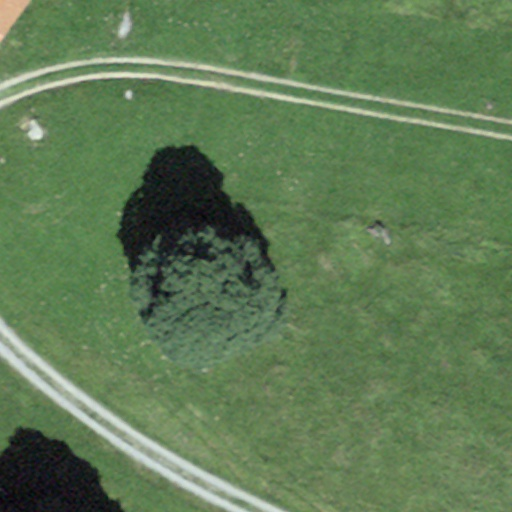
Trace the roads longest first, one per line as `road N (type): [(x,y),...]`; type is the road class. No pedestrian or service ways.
road 1 (track): [(511,129),(152,67),(58,75),(0,94)]
road 2 (track): [(0,327),(132,438),(271,511)]
